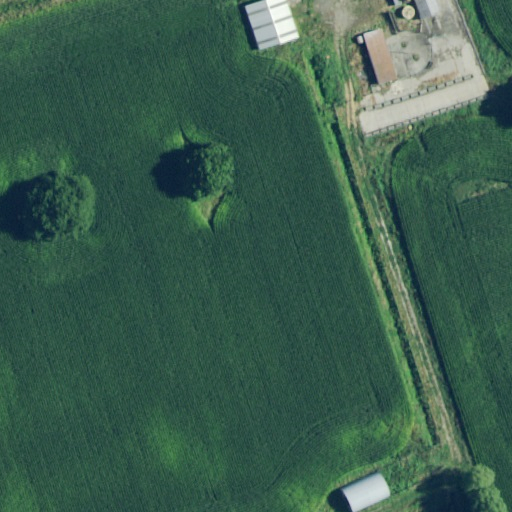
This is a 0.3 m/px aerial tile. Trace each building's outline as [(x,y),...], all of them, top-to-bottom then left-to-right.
[(297,37),(285,0),(262,0),(244,6),(259,50),(297,37)] [(441,13),(436,0),(414,0),(422,19),(441,13)] [(412,5),(402,8),(404,19),(415,16),(412,5)] [(396,79),(381,29),(363,35),(379,84),(396,79)] [(388,493),(378,472),(341,489),(352,511),(388,493)]
